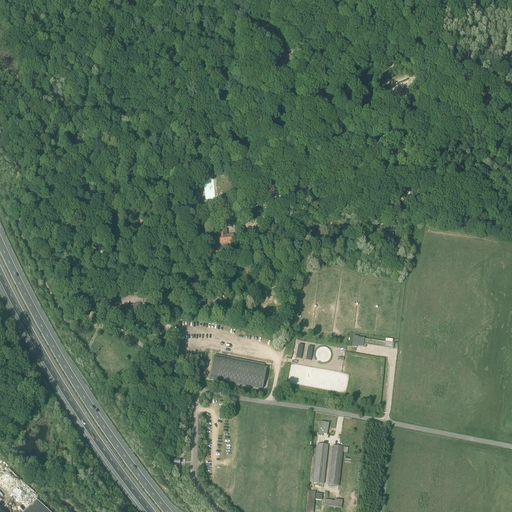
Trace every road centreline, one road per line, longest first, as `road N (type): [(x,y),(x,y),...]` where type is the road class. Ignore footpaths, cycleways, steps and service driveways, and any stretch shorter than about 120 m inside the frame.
road 1 (unclassified): [(511,447),(195,389)]
road 2 (motorway): [(167,511),(68,372),(0,242)]
road 3 (motorway): [(0,273),(58,383),(150,511)]
road 4 (unclassified): [(195,389),(194,480),(221,511)]
road 5 (track): [(87,324),(64,319),(18,221)]
road 6 (unclassified): [(195,389),(123,332),(87,324)]
